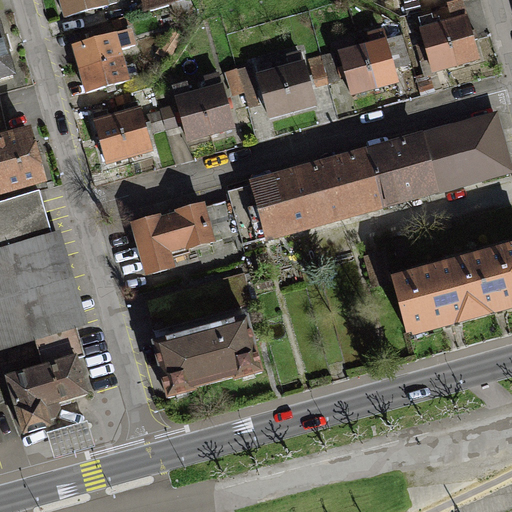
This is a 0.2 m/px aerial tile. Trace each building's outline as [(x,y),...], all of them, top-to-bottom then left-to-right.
[(57,0),(63,21),(111,9),(109,0),(57,0)] [(191,13),(188,0),(140,0),(144,12),(173,5),(176,16),(191,13)] [(478,60),(462,2),(450,5),(454,20),(442,22),(454,67),(478,60)] [(454,67),(442,22),(432,25),(429,12),(417,15),(431,73),(454,67)] [(335,42),(349,97),(394,86),(390,69),(408,64),(396,17),(382,20),(388,42),(354,50),(351,38),(335,42)] [(180,39),(168,31),(154,52),(166,60),(180,39)] [(71,47),(79,71),(112,61),(108,47),(118,44),(115,34),(71,47)] [(0,81),(11,78),(0,37),(0,81)] [(267,121),(312,111),(299,51),(286,54),(289,68),(270,72),(267,58),(255,61),(267,121)] [(333,56),(307,62),(313,88),(339,82),(333,56)] [(79,71),(85,90),(125,78),(122,68),(115,70),(112,61),(79,71)] [(231,132),(217,74),(207,77),(210,88),(189,94),(186,81),(172,84),(187,143),(231,132)] [(148,153),(137,106),(129,107),(132,117),(119,119),(129,158),(148,153)] [(158,110),(146,113),(153,139),(165,135),(158,110)] [(104,164),(129,158),(119,119),(107,122),(105,115),(93,118),(104,164)] [(496,118),(369,151),(384,209),(511,176),(496,118)] [(31,131),(0,138),(0,195),(44,184),(31,131)] [(384,209),(369,151),(251,182),(254,194),(264,230),(266,239),(384,209)] [(195,209),(204,245),(264,230),(254,194),(195,209)] [(0,352),(33,344),(39,366),(75,356),(87,353),(56,234),(48,236),(37,195),(0,204),(0,352)] [(204,245),(195,209),(130,226),(145,282),(176,274),(171,254),(204,245)] [(511,247),(487,254),(501,309),(511,306),(511,247)] [(487,254),(439,266),(453,322),(501,309),(487,254)] [(375,255),(358,259),(367,290),(384,285),(375,255)] [(439,266),(395,277),(409,333),(453,322),(439,266)] [(236,277),(147,298),(154,326),(243,305),(236,277)] [(239,321),(195,333),(211,387),(254,374),(239,321)] [(195,333),(154,344),(170,398),(211,387),(195,333)] [(87,399),(75,356),(39,366),(8,374),(24,433),(51,426),(49,420),(57,418),(54,407),(87,399)]
